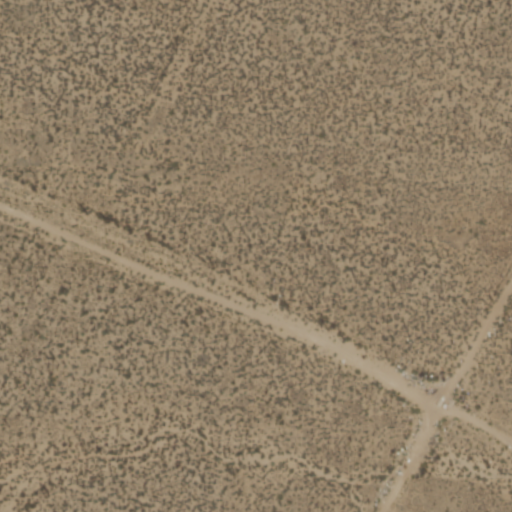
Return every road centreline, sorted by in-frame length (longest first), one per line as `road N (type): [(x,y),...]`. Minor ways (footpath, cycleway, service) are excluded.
road 1 (residential): [(440,402),(323,340),(0,205)]
road 2 (residential): [(440,402),(379,511)]
